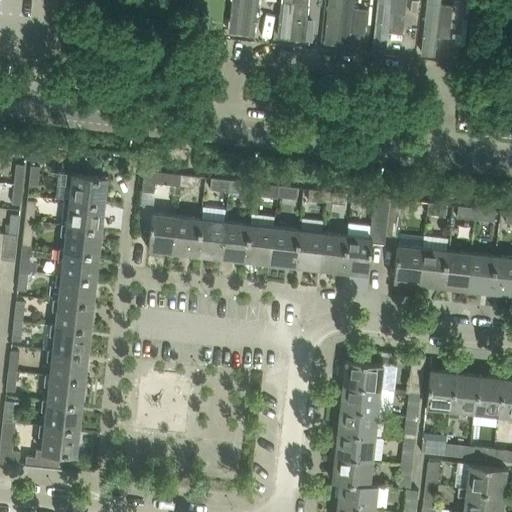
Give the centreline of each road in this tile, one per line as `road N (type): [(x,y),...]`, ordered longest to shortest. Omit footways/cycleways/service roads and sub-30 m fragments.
road 1 (tertiary): [(511,165),(0,107)]
road 2 (residential): [(511,339),(350,319),(323,323),(307,339)]
road 3 (residential): [(181,511),(0,491)]
road 4 (residential): [(307,339),(285,511)]
road 5 (residential): [(140,322),(307,339)]
